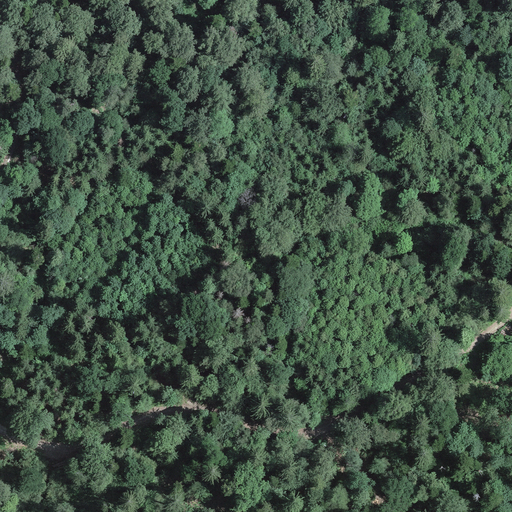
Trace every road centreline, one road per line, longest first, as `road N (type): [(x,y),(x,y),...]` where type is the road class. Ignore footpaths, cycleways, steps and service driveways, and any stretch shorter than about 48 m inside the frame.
road 1 (track): [(511,313),(475,342),(305,434),(178,410),(74,447),(26,442),(0,429)]
road 2 (track): [(0,187),(21,109),(0,26)]
